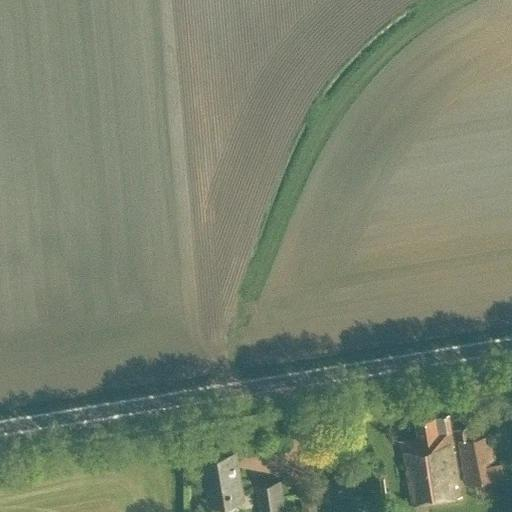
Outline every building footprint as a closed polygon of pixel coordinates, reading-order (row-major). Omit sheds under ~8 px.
[(409,503),(461,495),(454,451),(452,452),(451,445),(453,444),(447,414),(415,420),(418,437),(398,441),(409,503)] [(457,428),(465,482),(504,476),(501,461),(494,462),(489,434),(469,437),(468,427),(457,428)] [(210,504),(243,498),(235,451),(202,457),(210,504)] [(258,511),(286,511),(281,480),(254,484),(258,511)] [(317,511),(314,491),(299,493),(301,504),(301,511),(317,511)]
